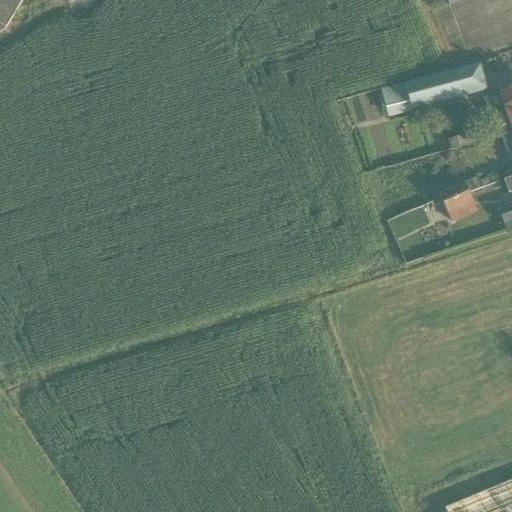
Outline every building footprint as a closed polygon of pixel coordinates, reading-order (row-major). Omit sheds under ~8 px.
[(0,0),(0,27),(5,31),(23,0),(0,0)] [(403,84),(379,90),(386,118),(398,115),(487,91),(480,63),(449,71),(403,84)] [(511,192),(511,88),(483,100),(497,139),(511,133),(511,178),(503,181),(508,194),(511,192)] [(448,143),(450,151),(467,146),(465,138),(448,143)] [(437,196),(451,224),(477,212),(463,183),(437,196)] [(511,204),(498,210),(507,234),(511,231),(511,204)] [(511,511),(511,481),(447,508),(448,511),(511,511)]
